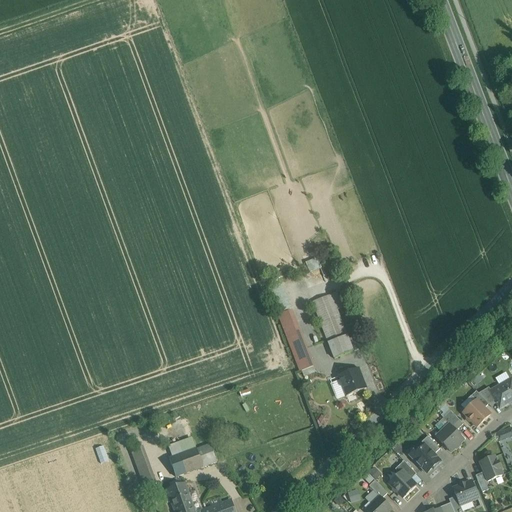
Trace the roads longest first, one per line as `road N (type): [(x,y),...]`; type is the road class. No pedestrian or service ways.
road 1 (unclassified): [(277,511),(511,288)]
road 2 (primary): [(439,0),(511,190)]
road 3 (residential): [(511,419),(406,511)]
